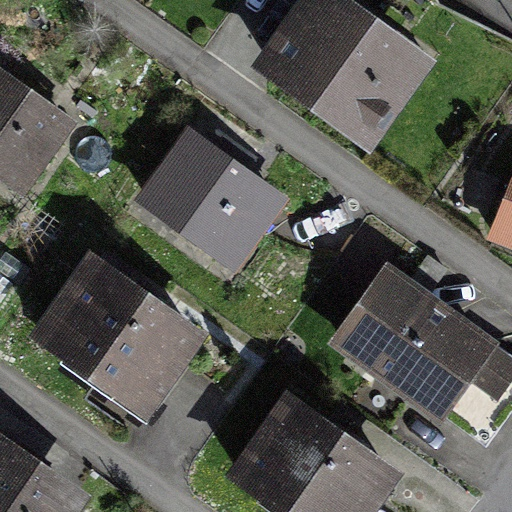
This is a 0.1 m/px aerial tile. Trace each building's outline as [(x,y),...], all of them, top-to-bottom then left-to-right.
[(325,0),(304,0),(253,71),(364,152),(423,71),(325,0)] [(68,131),(0,82),(0,180),(22,196),(68,131)] [(281,200),(188,135),(135,210),(228,275),(281,200)] [(511,196),(494,245),(511,252),(511,196)] [(198,337),(95,270),(41,353),(143,420),(198,337)] [(511,374),(511,368),(380,276),(332,344),(439,419),(466,380),(494,400),(511,374)] [(278,511),(365,511),(390,478),(294,408),(239,483),(278,511)] [(0,453),(0,511),(74,511),(80,503),(0,453)]
